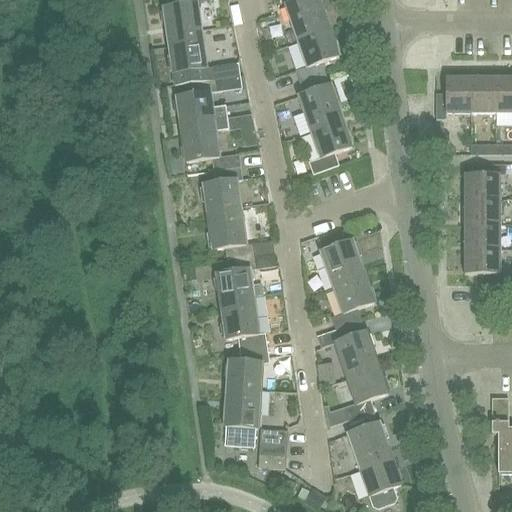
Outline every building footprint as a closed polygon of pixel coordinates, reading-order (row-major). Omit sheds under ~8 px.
[(185,36),(202,34),(198,7),(204,6),(203,0),(176,0),(177,9),(165,10),(171,50),(187,48),(185,36)] [(314,28),(328,23),(319,0),(289,0),(292,7),(287,8),(300,46),(318,40),(314,28)] [(301,86),(327,77),(323,65),(340,59),(328,23),(314,28),(318,40),(300,46),(309,70),(296,74),(301,86)] [(208,71),(202,34),(185,36),(187,48),(171,50),(177,88),(189,86),(216,82),(214,70),(208,71)] [(326,119),(340,114),(327,77),(301,86),(305,98),(300,99),(313,136),(330,130),(326,119)] [(511,80),(497,81),(497,117),(511,116),(511,80)] [(472,117),(472,81),(446,81),(447,97),(437,97),(437,122),(447,122),(447,117),(472,117)] [(472,81),(472,117),(497,117),(497,81),(472,81)] [(216,82),(189,86),(191,98),(179,100),(184,139),(200,137),(198,125),(230,121),(228,108),(214,110),(212,96),(217,95),(216,82)] [(330,130),(313,136),(322,161),(310,165),(314,178),(341,168),(337,156),(353,150),(340,114),(326,119),(330,130)] [(235,120),(236,129),(258,128),(257,118),(235,120)] [(200,137),(184,139),(188,165),(214,161),(216,174),(242,170),(240,157),(221,160),(217,134),(231,132),(230,121),(198,125),(200,137)] [(511,147),(497,148),(497,158),(511,157),(511,147)] [(497,158),(497,148),(472,148),(472,158),(497,158)] [(465,202),(502,202),(502,177),(507,177),(507,167),(481,167),(481,177),(465,177),(465,202)] [(242,170),(216,174),(217,185),(206,187),(211,225),(226,223),(225,212),(241,210),(238,183),(244,182),(242,170)] [(465,227),(502,227),(502,202),(465,202),(465,227)] [(226,223),(211,225),(215,253),(227,251),(228,263),(221,264),(221,265),(255,260),(253,247),(247,248),(241,210),(225,212),(226,223)] [(466,252),(502,252),(502,227),(465,227),(466,252)] [(346,234),(320,243),(324,254),(322,255),(335,292),(352,286),(348,274),(362,269),(353,244),(350,245),(346,234)] [(278,244),(260,247),(263,269),(281,266),(278,244)] [(481,287),(507,287),(507,277),(502,277),(502,252),(466,252),(466,277),(481,277),(481,287)] [(255,260),(221,265),(223,276),(219,277),(224,316),(240,314),(237,302),(254,300),(263,299),(262,287),(253,288),(250,273),(257,272),(255,260)] [(337,332),(362,324),(358,312),(375,306),(362,269),(348,274),(352,286),(335,292),(344,317),(333,321),(337,332)] [(287,331),(285,297),(268,297),(271,352),(296,351),(296,330),(287,331)] [(240,314),(224,316),(228,342),(240,340),(241,353),(268,349),(266,336),(260,337),(254,300),(237,302),(240,314)] [(362,366),(376,361),(367,334),(366,335),(362,324),(337,332),(341,344),(336,346),(349,383),(367,377),(362,366)] [(268,349),(241,353),(243,365),(230,364),(227,403),(243,405),(244,393),(261,394),(263,367),(270,366),(268,349)] [(350,423),(376,414),(371,402),(389,396),(376,361),(362,366),(367,377),(349,383),(358,407),(346,411),(350,423)] [(258,432),(261,394),(244,393),(243,405),(227,403),(225,430),(228,430),(226,448),(254,450),(256,432),(258,432)] [(493,402),(493,438),(499,438),(499,477),(511,477),(511,431),(509,432),(509,402),(493,402)] [(376,414),(350,423),(354,435),(349,437),(362,473),(379,468),(374,456),(390,451),(381,426),(380,426),(376,414)] [(262,433),(261,445),(288,447),(289,434),(262,433)] [(288,447),(261,445),(260,458),(288,460),(288,447)] [(379,468),(362,473),(371,499),(375,510),(379,511),(396,506),(398,501),(394,491),(403,488),(390,451),(374,456),(379,468)] [(287,473),(288,460),(260,458),(259,471),(287,473)] [(275,476),(269,488),(292,499),(298,487),(275,476)]
